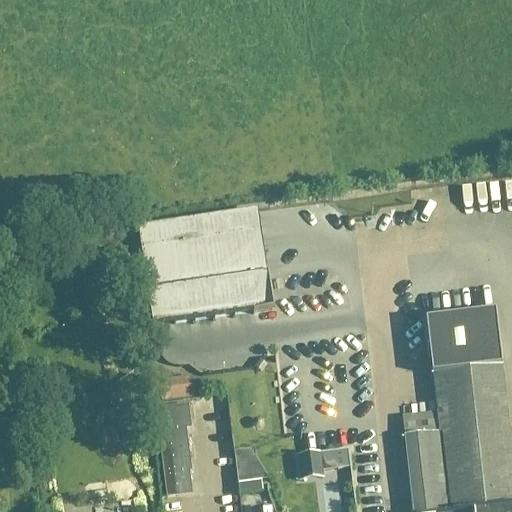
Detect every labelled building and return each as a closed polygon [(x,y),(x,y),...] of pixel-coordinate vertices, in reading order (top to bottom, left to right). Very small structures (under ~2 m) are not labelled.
[(334,243),(366,238),(361,209),(329,214),(334,243)] [(259,234),(139,252),(150,331),(251,316),(252,318),(253,317),(253,316),(271,313),(266,279),(267,279),(267,278),(266,278),(259,234)] [(413,308),(455,305),(453,270),(410,272),(413,308)] [(511,511),(511,461),(500,370),(494,315),(424,324),(431,379),(433,378),(437,418),(401,422),(410,511),(511,511)] [(189,380),(157,384),(160,404),(191,400),(189,380)] [(189,432),(186,408),(153,412),(164,502),(190,498),(187,475),(189,475),(184,432),(189,432)] [(322,475),(349,472),(347,453),(295,460),(297,478),(322,475)] [(288,509),(288,511),(347,511),(346,502),(288,509)]
